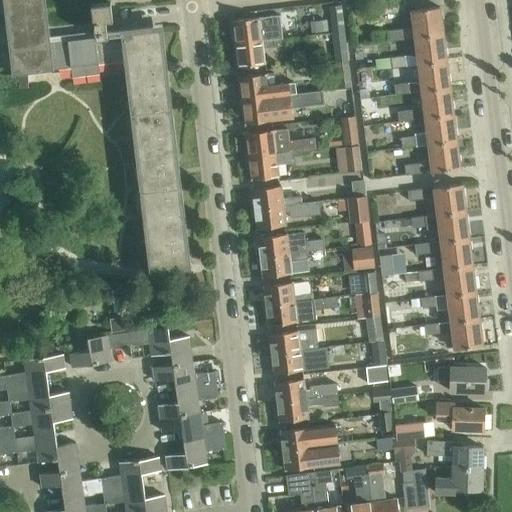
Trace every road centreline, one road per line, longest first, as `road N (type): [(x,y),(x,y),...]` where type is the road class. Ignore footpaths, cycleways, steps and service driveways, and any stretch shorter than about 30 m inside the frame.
road 1 (residential): [(232,349),(191,4)]
road 2 (residential): [(511,290),(475,0)]
road 3 (residential): [(251,511),(232,349)]
road 4 (residential): [(145,367),(155,442),(87,451)]
road 5 (residential): [(87,451),(78,376),(145,367)]
